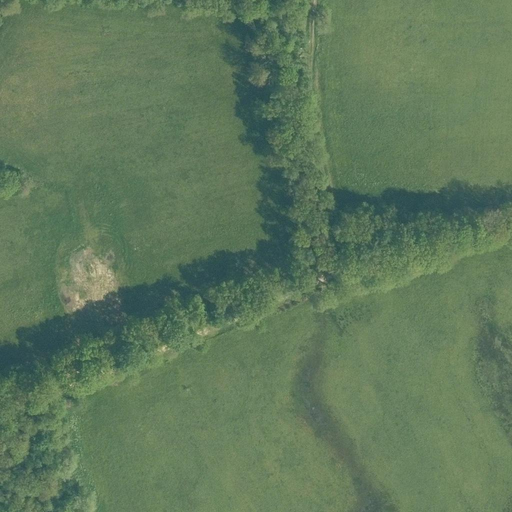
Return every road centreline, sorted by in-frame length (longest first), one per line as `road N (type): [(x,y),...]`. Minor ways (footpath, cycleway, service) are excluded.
road 1 (track): [(0,409),(100,378),(329,274)]
road 2 (track): [(329,274),(329,201),(309,91),(313,0)]
road 3 (track): [(329,274),(442,229),(511,220)]
